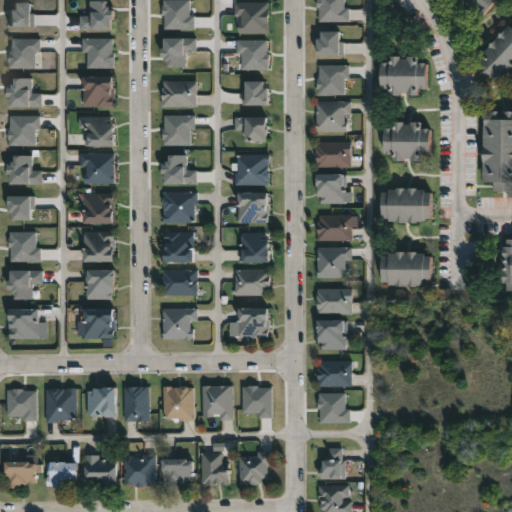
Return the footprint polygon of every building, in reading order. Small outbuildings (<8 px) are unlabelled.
[(163,0),(164,30),(195,29),(195,15),(190,15),(190,0),(163,0)] [(349,22),(350,8),(345,8),(344,0),(318,0),(318,22),(349,22)] [(499,0),(485,16),(467,0),(499,0)] [(113,30),(114,9),(108,9),(108,1),(91,1),(90,16),(81,16),(80,29),(113,30)] [(270,33),(239,33),(239,16),(235,16),(235,2),(270,2),(270,33)] [(34,27),(33,3),(10,3),(10,28),(34,27)] [(511,70),(510,73),(505,68),(497,78),(491,73),(489,75),(483,70),(485,67),(481,64),(490,54),(487,51),(511,24),(511,70)] [(345,56),(345,41),(340,41),(340,32),(320,31),(319,55),(345,56)] [(114,39),(83,38),(83,52),(88,52),(88,69),(114,69),(114,39)] [(197,38),(166,38),(165,67),(187,67),(187,52),(197,52),(197,38)] [(36,69),(36,52),(40,52),(41,39),(10,39),(9,69),(36,69)] [(242,70),(269,70),(268,40),(237,40),(237,54),(242,54),(242,70)] [(421,56),(421,62),(430,63),(429,88),(421,88),(421,95),(410,95),(410,92),(403,92),(403,95),(392,94),(392,88),(383,88),(384,61),(392,62),(392,55),(403,55),(403,58),(410,58),(410,55),(421,56)] [(350,65),(319,66),(319,95),(345,95),(345,80),(350,80),(350,65)] [(115,106),(84,106),(84,76),(115,76),(115,106)] [(32,79),(15,79),(15,86),(10,86),(10,108),(43,107),(43,93),(32,94),(32,79)] [(197,107),(163,106),(163,87),(165,87),(165,80),(198,81),(197,107)] [(243,106),(268,106),(268,82),(247,82),(247,91),(243,91),(243,106)] [(347,114),(347,121),(349,121),(349,132),(318,132),(318,101),(353,101),(352,114),(347,114)] [(511,190),(495,190),(495,181),(486,182),(485,125),(487,124),(487,111),(511,111),(511,190)] [(116,145),(85,144),(85,129),(80,129),(80,115),(116,116),(116,145)] [(196,116),(164,115),(164,146),(191,146),(191,129),(196,129),(196,116)] [(36,130),(40,130),(40,116),(9,116),(10,146),(36,146),(36,130)] [(269,130),(269,141),(247,141),(248,136),(243,136),(243,130),(236,130),(236,117),(270,116),(269,130)] [(422,121),(422,129),(430,129),(431,153),(421,153),(421,160),(411,160),(411,158),(404,158),(404,160),(393,160),(393,155),(385,155),(385,128),(393,128),(393,121),(404,121),(405,123),(411,123),(411,121),(422,121)] [(335,168),(318,167),(318,141),(353,142),(352,166),(335,166),(335,168)] [(115,152),(115,182),(82,182),(82,152),(115,152)] [(238,184),(238,154),(271,154),(271,184),(238,184)] [(164,184),(197,184),(198,171),(187,170),(187,156),(170,155),(170,163),(165,163),(164,184)] [(43,185),(43,171),(33,171),(33,156),(16,156),(15,164),(10,164),(10,184),(43,185)] [(347,173),(347,203),(322,203),(322,196),(319,196),(319,173),(347,173)] [(405,187),(405,188),(417,187),(417,189),(425,189),(425,192),(432,192),(432,218),(424,218),(424,221),(417,222),(408,222),(408,221),(405,221),(405,223),(396,223),(396,220),(388,220),(388,218),(382,218),(382,191),(389,191),(389,188),(396,188),(396,187),(405,187)] [(164,221),(164,191),(197,191),(197,221),(164,221)] [(239,221),(239,191),(271,191),(271,221),(239,221)] [(116,222),(85,222),(85,193),(116,193),(116,222)] [(10,220),(34,220),(34,196),(11,196),(10,220)] [(352,240),(318,240),(318,214),(352,214),(352,240)] [(116,260),(87,260),(87,231),(116,231),(116,260)] [(164,261),(164,231),(196,231),(196,261),(164,261)] [(241,231),(272,231),(272,261),(241,261),(241,231)] [(36,232),(10,232),(10,262),(41,261),(41,248),(37,248),(36,232)] [(511,239),(507,239),(507,247),(503,247),(503,284),(507,284),(507,291),(511,291),(511,239)] [(319,277),(319,246),(351,246),(351,277),(319,277)] [(405,251),(405,252),(416,251),(416,253),(424,253),(424,255),(431,255),(431,282),(423,282),(423,285),(417,286),(408,286),(408,284),(405,284),(405,287),(396,287),(396,284),(388,284),(388,282),(381,282),(381,255),(388,255),(388,252),(395,252),(395,251),(405,251)] [(116,268),(116,298),(87,298),(87,268),(116,268)] [(198,268),(198,294),(164,294),(164,268),(198,268)] [(271,268),(271,294),(236,294),(236,268),(271,268)] [(43,270),(10,271),(10,292),(16,292),(16,300),(34,299),(33,285),(43,284),(43,270)] [(353,288),(353,312),(319,312),(319,288),(353,288)] [(41,338),(10,338),(10,307),(41,307),(41,338)] [(79,322),(84,322),(84,307),(116,307),(116,338),(79,338),(79,322)] [(164,338),(164,307),(198,307),(198,321),(195,321),(195,338),(164,338)] [(240,320),(240,307),(272,307),(272,337),(231,337),(231,320),(240,320)] [(321,349),(321,320),(348,320),(348,349),(321,349)] [(354,360),(354,386),(319,386),(319,360),(354,360)] [(233,417),(203,417),(203,384),(233,384),(233,417)] [(126,420),(126,386),(150,386),(150,420),(126,420)] [(165,418),(165,386),(195,386),(195,418),(165,418)] [(88,415),(88,387),(119,387),(119,415),(88,415)] [(243,387),(243,413),(259,413),(259,418),(272,418),(273,387),(243,387)] [(47,420),(47,388),(77,388),(77,420),(47,420)] [(8,417),(24,416),(24,421),(38,421),(37,390),(8,390),(8,417)] [(320,423),(351,423),(351,409),(346,409),(346,393),(320,393),(320,423)] [(324,478),(324,447),(346,447),(346,478),(324,478)] [(203,483),(203,451),(230,451),(230,483),(203,483)] [(241,483),(241,453),(271,453),(271,483),(241,483)] [(120,484),(87,484),(87,455),(120,455),(120,484)] [(156,484),(126,484),(126,455),(156,455),(156,484)] [(195,458),(195,483),(165,483),(165,458),(195,458)] [(38,460),(38,486),(8,486),(8,460),(38,460)] [(49,461),(80,461),(80,486),(49,486),(49,461)] [(321,511),(321,483),(351,483),(351,511),(321,511)]
